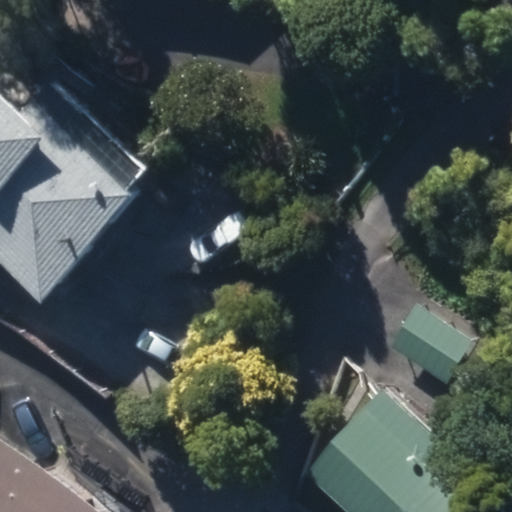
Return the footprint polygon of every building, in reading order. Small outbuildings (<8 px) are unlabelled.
[(511,0),(484,0),(511,17),(511,0)] [(0,260),(50,306),(141,207),(38,113),(26,127),(0,102),(0,260)] [(393,346),(453,389),(483,348),(421,305),(393,346)] [(511,511),(511,500),(389,387),(313,472),(356,511),(511,511)] [(0,511),(114,511),(0,434),(0,511)]
